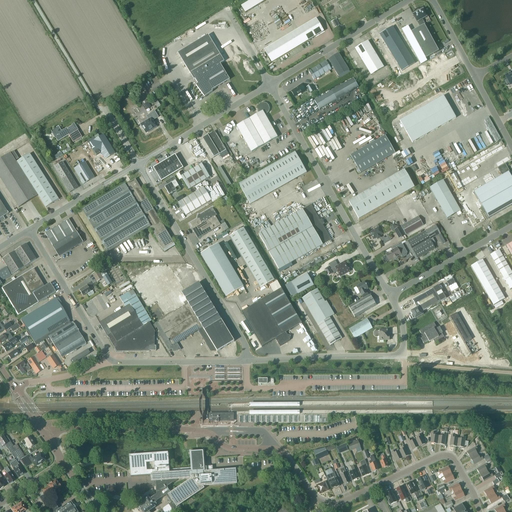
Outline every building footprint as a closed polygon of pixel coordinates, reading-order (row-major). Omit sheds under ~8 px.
[(249,0),(240,6),(245,14),(269,0),(249,0)] [(339,10),(342,16),(356,8),(351,0),(345,0),(346,1),(343,3),(346,7),(339,10)] [(420,27),(411,32),(425,58),(439,51),(424,25),(425,24),(422,19),(426,17),(423,10),(413,15),(417,22),(420,27)] [(272,62),(324,31),(316,18),(264,50),(272,62)] [(380,34),(404,73),(417,67),(392,27),(380,34)] [(208,35),(178,53),(194,80),(195,79),(198,84),(196,85),(205,97),(213,91),(212,90),(230,80),(220,64),(224,62),(208,35)] [(384,67),(368,41),(355,49),(371,75),(384,67)] [(178,52),(190,45),(189,43),(177,49),(178,52)] [(339,53),(328,59),(339,77),(349,70),(339,53)] [(332,70),(326,61),(309,71),(314,80),(332,70)] [(319,109),(359,87),(354,79),(314,101),(319,109)] [(297,86),(298,87),(291,91),(295,97),(301,93),(302,94),(306,91),(301,84),(297,86)] [(443,96),(400,121),(412,143),(456,118),(443,96)] [(148,102),(142,106),(146,111),(151,107),(148,102)] [(247,120),(236,126),(252,152),(265,145),(278,137),(265,115),(267,114),(269,112),(270,109),(269,106),(266,104),(263,103),(260,104),(258,106),(257,109),(258,112),(259,113),(251,117),(247,120)] [(155,111),(147,116),(149,120),(141,124),(146,132),(151,129),(152,129),(156,127),(152,120),(158,117),(155,111)] [(73,142),(82,137),(78,130),(74,124),(73,125),(62,131),(59,126),(51,130),(52,131),(51,132),(52,132),(58,141),(69,135),(73,142)] [(215,132),(215,131),(203,138),(203,139),(214,157),(226,150),(215,132)] [(101,153),(105,159),(115,153),(104,134),(89,143),(96,156),(101,153)] [(385,136),(351,156),(356,165),(360,173),(395,153),(385,136)] [(14,151),(0,159),(0,177),(17,205),(19,207),(37,195),(15,161),(19,158),(14,151)] [(307,173),(295,152),(247,179),(239,184),(250,204),(307,173)] [(439,172),(439,174),(453,167),(450,161),(470,152),(446,153),(449,158),(448,158),(446,154),(443,155),(446,160),(440,163),(443,170),(439,172)] [(38,168),(29,154),(17,162),(46,207),(58,200),(38,168)] [(153,168),(161,181),(183,168),(175,155),(153,168)] [(258,169),(268,164),(266,160),(256,166),(258,169)] [(426,162),(432,176),(437,173),(432,160),(426,162)] [(78,187),(63,162),(54,167),(70,192),(70,193),(78,187)] [(85,162),(74,169),(83,184),(95,177),(85,162)] [(202,164),(181,176),(189,189),(210,177),(202,164)] [(511,176),(505,164),(498,168),(502,176),(473,192),(488,219),(511,205),(511,178),(511,177),(511,176)] [(218,168),(229,186),(231,184),(230,182),(228,179),(227,177),(225,174),(221,167),(220,166),(218,168)] [(405,170),(349,202),(359,220),(415,188),(405,170)] [(384,170),(372,176),(373,178),(385,172),(384,170)] [(125,185),(125,184),(82,210),(83,210),(103,244),(108,253),(149,228),(163,251),(174,244),(171,238),(165,229),(141,189),(135,179),(131,181),(128,183),(125,185)] [(177,192),(181,189),(175,180),(171,182),(171,183),(165,187),(169,195),(176,191),(177,192)] [(460,211),(443,180),(430,188),(447,217),(447,218),(460,211)] [(211,200),(204,187),(193,194),(178,203),(186,216),(211,200)] [(323,245),(331,240),(312,205),(303,210),(259,234),(279,270),(323,245)] [(214,210),(212,211),(211,209),(199,215),(198,215),(197,218),(198,219),(190,223),(194,229),(192,230),(198,239),(221,225),(215,216),(216,214),(214,210)] [(418,216),(401,226),(406,235),(423,225),(418,216)] [(83,243),(69,219),(45,233),(59,257),(83,243)] [(436,225),(408,241),(418,258),(435,248),(430,240),(437,236),(441,234),(436,225)] [(380,236),(383,234),(379,227),(370,233),(374,239),(377,237),(378,239),(381,237),(380,236)] [(399,239),(405,235),(400,227),(395,230),(394,230),(394,231),(395,232),(399,239)] [(243,228),(229,236),(260,290),(275,281),(243,228)] [(2,259),(12,275),(36,259),(26,244),(2,259)] [(217,244),(201,253),(228,298),(244,289),(217,244)] [(407,252),(405,250),(403,245),(397,248),(386,254),(390,261),(400,255),(401,256),(404,257),(406,255),(407,252)] [(490,255),(503,277),(511,272),(499,250),(490,255)] [(323,257),(311,264),(312,266),(324,260),(323,257)] [(478,262),(471,266),(493,305),(505,299),(482,259),(478,262)] [(334,273),(337,271),(340,277),(350,271),(348,268),(349,267),(346,261),(338,265),(335,260),(329,264),(334,273)] [(0,284),(1,284),(0,282),(11,275),(6,267),(0,271),(0,284)] [(34,269),(33,269),(1,288),(15,310),(18,315),(55,292),(49,283),(44,287),(43,287),(43,286),(42,285),(41,284),(33,270),(34,269)] [(103,278),(99,270),(92,274),(97,282),(103,278)] [(105,271),(101,274),(108,286),(112,283),(105,271)] [(292,283),(298,294),(313,285),(307,274),(292,283)] [(453,278),(447,282),(452,291),(458,288),(453,278)] [(87,285),(80,290),(83,296),(88,293),(89,296),(90,296),(94,294),(94,293),(93,290),(91,291),(88,287),(93,284),(91,282),(87,285)] [(157,322),(155,324),(157,328),(160,332),(158,333),(169,351),(172,349),(173,351),(179,350),(181,350),(177,343),(198,331),(211,352),(215,351),(216,350),(217,352),(234,341),(221,320),(199,282),(182,293),(187,301),(184,303),(185,305),(157,322)] [(274,293),(241,312),(242,313),(262,347),(276,339),(280,346),(290,340),(291,336),(287,335),(286,332),(302,323),(281,289),(277,282),(270,286),(274,293)] [(360,293),(363,299),(369,295),(366,290),(368,289),(366,286),(367,285),(366,285),(367,283),(365,283),(364,282),(356,286),(360,293)] [(421,312),(441,301),(433,288),(412,300),(417,308),(409,312),(412,320),(423,315),(421,312)] [(449,296),(452,302),(466,295),(463,289),(449,296)] [(126,307),(100,323),(115,349),(115,350),(117,353),(119,353),(123,353),(123,352),(150,351),(156,351),(156,346),(155,346),(155,332),(149,322),(152,320),(135,294),(133,290),(120,298),(126,307)] [(324,303),(316,290),(302,298),(317,324),(330,346),(342,339),(330,317),(334,315),(326,301),(324,303)] [(370,295),(369,295),(363,299),(349,307),(355,318),(376,305),(370,295)] [(72,322),(70,323),(69,321),(55,298),(20,319),(26,330),(36,345),(46,339),(49,344),(52,342),(61,358),(62,358),(62,357),(85,343),(85,344),(85,343),(72,322)] [(457,313),(450,317),(465,343),(471,340),(472,339),(457,313)] [(369,330),(372,328),(370,325),(367,319),(350,329),(355,338),(369,330)] [(444,337),(442,333),(443,333),(439,327),(437,328),(436,326),(434,322),(419,331),(422,335),(423,336),(420,338),(423,343),(429,340),(430,342),(433,340),(434,342),(444,337)] [(4,330),(0,323),(0,332),(4,330),(5,331),(10,328),(9,326),(4,330)] [(19,327),(17,323),(10,328),(12,332),(19,327)] [(390,333),(391,333),(391,328),(386,328),(386,330),(379,330),(380,336),(378,336),(378,342),(384,342),(384,340),(390,340),(390,333)] [(8,341),(11,339),(9,336),(8,336),(6,333),(3,334),(0,336),(0,343),(0,344),(7,339),(8,341)] [(28,340),(26,336),(19,341),(22,344),(28,340)] [(17,342),(14,337),(8,341),(8,342),(2,346),(6,352),(13,348),(11,346),(17,342)] [(18,347),(19,347),(8,355),(11,360),(19,354),(18,352),(25,347),(23,344),(18,347)] [(33,347),(31,344),(25,348),(28,352),(34,348),(33,347)] [(89,350),(72,361),(74,365),(92,354),(89,350)] [(41,352),(35,356),(40,363),(46,359),(41,352)] [(47,360),(53,368),(59,364),(53,356),(47,360)] [(36,374),(42,370),(33,357),(24,363),(23,362),(15,366),(18,370),(19,370),(22,374),(27,371),(28,371),(29,370),(29,369),(30,369),(28,365),(29,364),(36,374)] [(233,413),(217,414),(217,415),(229,415),(229,421),(219,421),(219,422),(234,422),(233,413)] [(229,421),(229,415),(217,415),(217,414),(213,414),(213,415),(209,415),(209,421),(213,421),(213,422),(217,422),(217,423),(219,423),(219,422),(219,421),(229,421)] [(213,415),(213,414),(209,414),(209,422),(217,422),(213,422),(213,421),(209,421),(209,415),(213,415)] [(437,444),(439,435),(435,435),(435,433),(432,432),(430,443),(437,444)] [(421,434),(418,435),(419,438),(415,439),(419,447),(425,444),(421,434)] [(442,436),(439,435),(437,444),(445,445),(446,434),(442,434),(442,436)] [(450,446),(457,447),(458,438),(454,438),(455,435),(451,435),(450,446)] [(3,436),(0,437),(0,443),(2,446),(5,445),(11,453),(14,451),(11,447),(13,446),(10,441),(7,443),(3,436)] [(466,437),(462,436),(462,439),(458,438),(457,447),(464,448),(466,437)] [(26,444),(28,448),(34,445),(29,437),(21,442),(23,445),(26,444)] [(412,450),(419,447),(415,439),(412,441),(411,438),(408,440),(412,450)] [(351,443),(353,449),(360,446),(358,440),(351,443)] [(348,450),(345,444),(337,447),(339,453),(342,452),(341,451),(344,450),(345,451),(348,450)] [(405,445),(401,447),(402,449),(399,451),(403,458),(409,455),(405,445)] [(467,452),(470,458),(478,454),(476,451),(478,450),(476,446),(467,452)] [(14,451),(20,459),(24,456),(19,448),(14,451)] [(132,472),(131,472),(131,477),(155,475),(157,475),(157,478),(157,481),(155,481),(156,494),(150,498),(150,499),(147,495),(136,503),(139,508),(141,510),(142,511),(149,511),(155,507),(153,504),(157,501),(166,495),(168,494),(170,492),(167,487),(178,480),(193,478),(169,495),(168,494),(166,495),(170,501),(171,503),(169,504),(170,507),(175,504),(177,507),(204,489),(203,487),(205,486),(237,484),(236,477),(239,477),(238,474),(236,475),(236,469),(210,471),(210,467),(208,467),(206,468),(204,450),(190,451),(191,468),(169,469),(168,452),(153,454),(153,455),(131,457),(132,472)] [(396,461),(403,458),(399,451),(396,452),(395,450),(391,451),(396,461)] [(382,460),(380,461),(383,468),(388,466),(387,463),(386,459),(384,453),(380,455),(382,460)] [(42,463),(41,463),(44,461),(45,460),(45,459),(44,458),(43,458),(42,458),(40,454),(32,459),(29,454),(20,460),(24,466),(29,462),(31,464),(34,462),(36,467),(42,463)] [(474,465),(483,459),(481,456),(479,457),(478,454),(470,458),(474,465)] [(370,458),(371,461),(369,461),(370,464),(370,465),(370,466),(371,467),(373,472),(373,471),(374,472),(375,471),(376,470),(379,469),(376,462),(375,459),(373,455),(370,456),(371,457),(370,458)] [(16,460),(14,461),(10,464),(19,477),(20,477),(22,476),(22,475),(24,474),(22,470),(22,468),(20,468),(16,460)] [(363,476),(368,474),(367,470),(366,466),(364,460),(361,462),(360,463),(362,467),(359,468),(361,473),(361,472),(363,476)] [(476,469),(480,476),(488,471),(486,468),(488,467),(486,463),(476,469)] [(349,473),(351,477),(353,480),(358,478),(353,466),(350,467),(352,471),(349,473)] [(444,477),(451,473),(448,466),(438,471),(440,474),(442,473),(444,477)] [(7,467),(4,469),(7,474),(4,476),(9,483),(15,480),(12,475),(10,472),(7,467)] [(344,468),(340,469),(342,474),(340,475),(344,484),(350,482),(344,468)] [(488,471),(480,476),(484,482),(493,476),(491,473),(489,474),(488,471)] [(340,485),(338,481),(334,473),(327,476),(332,488),(335,486),(336,487),(337,487),(338,486),(339,486),(340,485)] [(454,480),(451,473),(444,477),(445,480),(443,481),(445,484),(454,480)] [(426,483),(425,480),(424,480),(423,477),(417,479),(420,486),(419,487),(421,491),(425,489),(425,488),(428,487),(426,483)] [(44,494),(39,497),(42,502),(45,500),(43,497),(49,494),(47,492),(50,490),(51,491),(52,494),(52,493),(53,494),(56,492),(57,493),(60,491),(59,489),(60,488),(60,487),(60,486),(59,485),(58,485),(58,484),(55,480),(47,486),(48,486),(42,490),(44,494)] [(323,493),(324,492),(329,490),(325,482),(317,486),(317,487),(317,489),(318,489),(320,494),(320,493),(321,493),(323,493)] [(414,493),(418,502),(424,499),(420,491),(417,492),(416,488),(414,485),(412,482),(407,484),(410,491),(409,491),(411,495),(414,493)] [(452,490),(454,494),(462,490),(458,483),(449,488),(450,491),(452,490)] [(408,497),(406,492),(405,493),(404,489),(403,490),(402,486),(399,488),(399,487),(397,488),(397,489),(396,489),(399,496),(400,496),(402,500),(408,497)] [(493,490),(495,489),(493,486),(484,491),(487,498),(495,493),(493,490)] [(454,494),(455,497),(453,498),(455,501),(465,496),(462,490),(454,494)] [(395,498),(393,494),(393,495),(391,491),(386,494),(389,501),(387,501),(389,505),(397,502),(395,498)] [(497,497),(495,493),(487,498),(491,504),(500,499),(499,495),(497,497)] [(70,502),(58,509),(55,505),(49,509),(50,511),(54,511),(56,511),(77,511),(75,508),(73,505),(73,506),(70,501),(70,502)] [(22,511),(25,510),(20,503),(15,506),(19,511),(22,511)]
